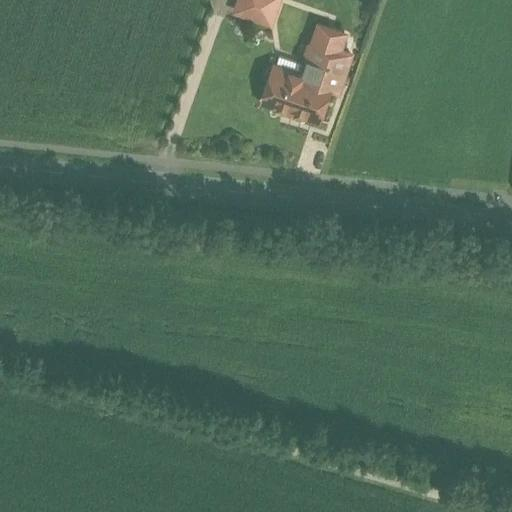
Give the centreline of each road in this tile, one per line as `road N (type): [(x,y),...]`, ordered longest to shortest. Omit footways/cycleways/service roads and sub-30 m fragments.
road 1 (secondary): [(511,222),(0,167)]
road 2 (track): [(101,402),(511,510)]
